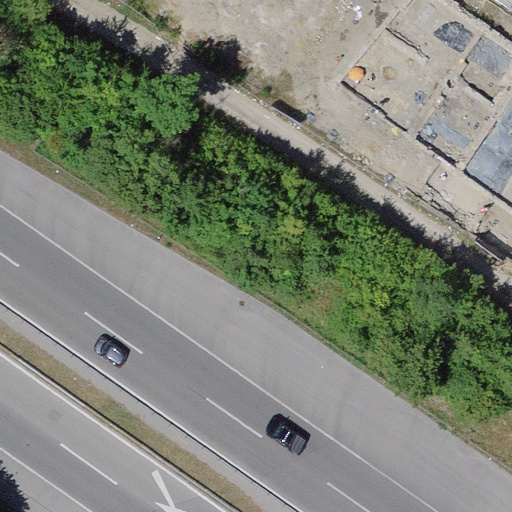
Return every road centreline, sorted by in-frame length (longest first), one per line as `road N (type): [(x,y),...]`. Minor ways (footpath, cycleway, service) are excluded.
road 1 (motorway): [(374,511),(0,249)]
road 2 (motorway): [(0,404),(153,511)]
